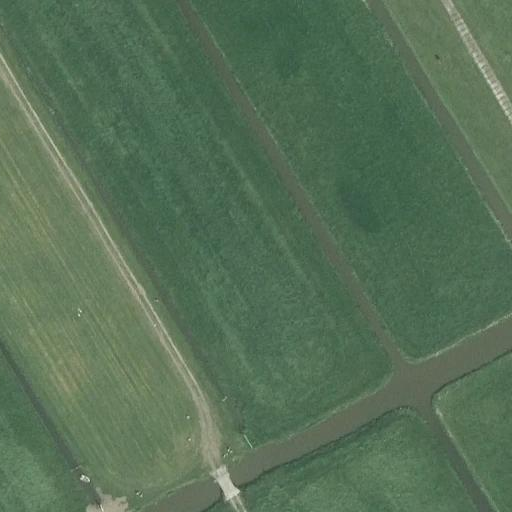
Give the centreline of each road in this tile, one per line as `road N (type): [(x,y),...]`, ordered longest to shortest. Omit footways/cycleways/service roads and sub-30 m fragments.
road 1 (track): [(243,511),(216,467),(201,398),(0,64)]
road 2 (track): [(511,119),(443,0)]
